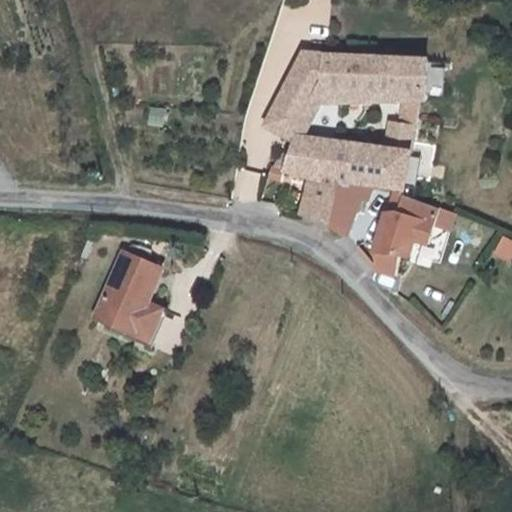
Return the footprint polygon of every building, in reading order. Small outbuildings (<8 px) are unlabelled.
[(305,52),(291,101),(309,103),(313,98),(319,79),(346,81),(344,99),(419,101),(426,102),(428,60),(305,52)] [(313,98),(344,99),(346,81),(319,79),(313,98)] [(328,224),(338,184),(339,181),(403,189),(413,129),(394,126),(388,147),(338,143),(331,179),(313,178),(302,217),(328,224)] [(287,171),(313,178),(331,179),(338,143),(298,137),(287,171)] [(367,189),(338,184),(328,224),(346,234),(355,210),(362,210),(367,189)] [(393,217),(386,215),(376,254),(380,255),(376,271),(396,273),(400,253),(405,255),(410,237),(430,242),(441,208),(403,197),(398,213),(393,217)] [(155,290),(161,273),(121,256),(92,323),(138,341),(160,291),(155,290)]
